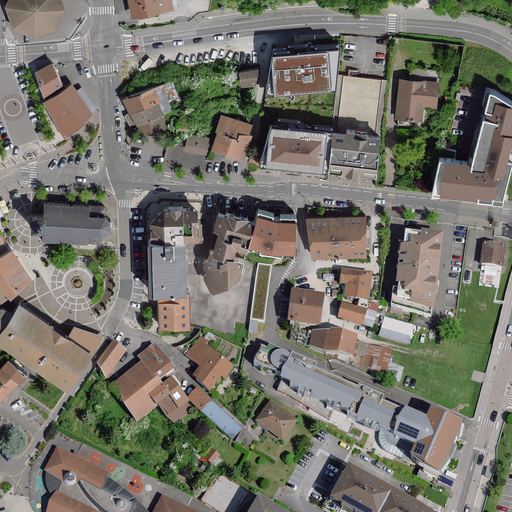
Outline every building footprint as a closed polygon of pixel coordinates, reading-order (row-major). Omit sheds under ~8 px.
[(9,0),(9,1),(6,8),(12,26),(13,30),(34,39),(56,31),(58,25),(66,11),(61,0),(9,0)] [(129,0),(130,3),(133,2),(136,14),(160,9),(160,7),(177,3),(176,0),(129,0)] [(326,80),(337,81),(338,73),(340,50),(318,51),(318,49),(286,50),(286,53),(272,54),(266,86),(287,84),(287,86),(297,85),(297,83),(309,82),(309,86),(326,84),(326,80)] [(52,63),(38,71),(46,92),(61,82),(52,63)] [(411,80),(407,80),(405,100),(402,100),(400,115),(409,117),(409,118),(414,119),(415,117),(420,117),(422,102),(437,104),(441,69),(413,66),(411,80)] [(241,70),(242,83),(255,83),(258,67),(241,70)] [(344,165),(343,169),(375,173),(376,168),(381,127),(387,80),(364,77),(359,76),(338,73),(337,81),(333,123),(331,137),(329,162),(329,163),(333,164),(344,165)] [(73,84),(47,101),(67,132),(90,110),(73,84)] [(158,102),(152,86),(124,96),(132,110),(153,103),(158,102)] [(443,147),(433,191),(448,193),(456,194),(503,200),(511,162),(511,102),(494,91),(491,90),(486,110),(487,110),(487,114),(485,114),(473,161),(464,160),(456,160),(457,150),(443,147)] [(153,103),(132,110),(127,113),(133,125),(138,122),(156,114),(153,103)] [(156,114),(138,122),(142,131),(150,130),(151,128),(165,131),(160,113),(156,114)] [(251,123),(223,114),(218,130),(215,138),(212,146),(241,156),(249,133),(247,130),(251,123)] [(177,119),(176,131),(187,132),(189,120),(177,119)] [(268,137),(261,156),(329,162),(331,137),(314,133),(314,125),(278,122),(277,125),(270,124),(268,137)] [(185,143),(185,148),(197,150),(197,149),(206,150),(208,137),(187,132),(185,143)] [(254,147),(250,159),(259,161),(263,150),(254,147)] [(86,241),(88,241),(89,232),(97,232),(97,233),(99,233),(99,232),(103,232),(104,232),(103,234),(106,234),(106,232),(108,228),(109,228),(110,226),(108,226),(110,222),(112,221),(112,219),(110,220),(106,215),(107,213),(105,212),(105,208),(104,205),(88,204),(89,202),(86,202),(86,204),(78,203),(78,201),(76,201),(76,203),(74,203),(72,203),(70,203),(68,202),(68,200),(66,200),(65,202),(58,202),(58,200),(56,200),(55,201),(46,201),(44,199),(43,201),(45,203),(45,210),(32,209),(31,211),(31,219),(31,226),(31,228),(43,228),(43,236),(41,238),(43,239),(44,238),(54,239),(54,240),(56,240),(56,239),(64,239),(64,241),(66,241),(66,239),(74,240),(74,242),(76,242),(76,240),(84,241),(84,242),(86,242),(86,241)] [(158,222),(158,237),(185,236),(185,232),(199,232),(198,219),(195,215),(195,212),(190,212),(186,208),(173,208),(162,219),(162,222),(158,222)] [(295,248),(296,217),(275,216),(257,211),(254,227),(249,244),(262,245),(260,249),(283,252),(283,248),(295,248)] [(366,214),(321,215),(307,215),(313,253),(338,252),(338,256),(342,256),(342,252),(366,252),(366,221),(366,214)] [(249,244),(254,227),(225,220),(218,223),(217,229),(221,235),(224,235),(222,243),(224,244),(221,257),(216,256),(216,255),(215,254),(214,254),(213,255),(213,256),(213,257),(207,260),(211,270),(209,278),(214,287),(243,272),(249,244)] [(440,236),(403,232),(402,246),(399,246),(395,290),(391,290),(389,304),(429,313),(440,236)] [(158,237),(151,237),(152,290),(186,289),(187,289),(185,236),(158,237)] [(485,241),(482,261),(502,264),(505,244),(485,241)] [(0,256),(0,273),(2,276),(0,277),(0,278),(11,295),(31,280),(12,249),(0,256)] [(266,322),(272,267),(259,265),(252,332),(259,333),(261,322),(266,322)] [(341,272),(340,283),(346,284),(344,297),(367,300),(379,302),(382,278),(380,278),(341,272)] [(0,303),(11,295),(0,278),(0,303)] [(186,289),(160,290),(162,324),(191,324),(190,289),(187,289),(186,289)] [(291,320),(317,324),(321,297),(295,293),(291,320)] [(0,340),(33,363),(68,387),(77,374),(102,336),(97,334),(76,327),(70,338),(57,329),(37,316),(20,304),(14,313),(3,306),(2,308),(0,306),(0,340)] [(372,328),(376,314),(342,305),(338,319),(372,328)] [(412,326),(384,318),(379,337),(407,345),(412,326)] [(311,331),(308,346),(322,352),(351,358),(355,338),(327,332),(311,331)] [(203,369),(197,377),(211,392),(222,377),(226,380),(234,369),(204,346),(207,343),(203,339),(189,356),(203,369)] [(361,339),(360,368),(364,370),(374,370),(402,379),(404,370),(405,366),(391,362),(395,349),(385,346),(381,346),(361,339)] [(107,380),(127,353),(113,343),(97,365),(107,380)] [(267,351),(261,349),(254,365),(283,378),(277,391),(317,410),(318,409),(332,415),(336,406),(349,412),(348,416),(366,424),(368,420),(382,426),(379,433),(379,435),(379,436),(379,438),(379,439),(379,441),(380,443),(381,445),(382,447),(383,448),(384,449),(386,451),(397,456),(411,462),(412,460),(426,466),(423,473),(437,479),(448,454),(443,452),(446,446),(450,447),(458,429),(432,417),(427,429),(415,423),(400,417),(402,413),(383,405),(385,401),(359,389),(358,392),(315,373),(317,369),(269,347),(267,351)] [(175,371),(156,348),(142,359),(146,364),(114,391),(139,424),(160,407),(169,418),(176,423),(190,410),(187,405),(189,404),(174,383),(163,391),(158,384),(175,371)] [(27,373),(10,359),(0,370),(0,398),(0,399),(17,381),(19,382),(27,373)] [(199,392),(190,401),(202,412),(211,404),(199,392)] [(211,404),(202,412),(233,441),(242,431),(212,403),(211,404)] [(272,405),(259,423),(284,441),(297,423),(272,405)] [(432,417),(424,414),(415,423),(427,429),(432,417)] [(458,429),(460,425),(434,414),(432,417),(458,429)] [(117,485),(106,477),(86,466),(88,462),(76,455),(74,460),(59,451),(47,472),(61,480),(62,485),(55,500),(53,505),(67,511),(187,511),(186,511),(164,499),(156,511),(147,511),(145,509),(140,504),(133,498),(126,492),(117,485)] [(322,509),(327,511),(421,511),(350,473),(349,474),(343,471),(322,509)] [(61,480),(47,472),(46,477),(46,480),(46,483),(47,487),(47,489),(49,492),(51,496),(53,498),(55,500),(62,485),(61,480)] [(218,473),(204,501),(226,511),(236,511),(249,488),(218,473)] [(423,473),(421,478),(434,485),(437,479),(423,473)]
